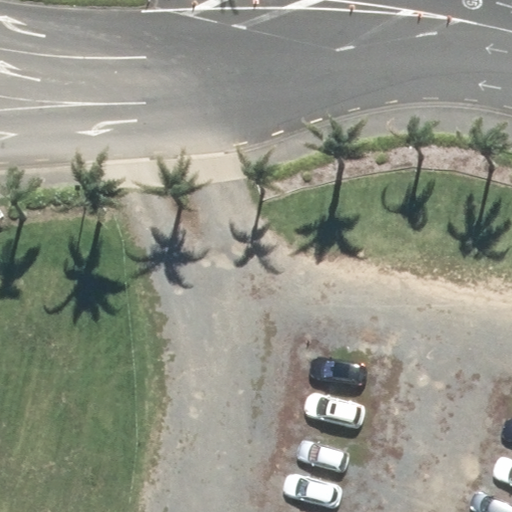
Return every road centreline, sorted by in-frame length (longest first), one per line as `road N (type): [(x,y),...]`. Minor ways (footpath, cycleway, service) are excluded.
road 1 (unclassified): [(267,13),(421,19),(511,36)]
road 2 (primary): [(136,46),(0,93)]
road 3 (unclassified): [(136,46),(0,38)]
road 4 (unclassified): [(267,13),(136,46)]
